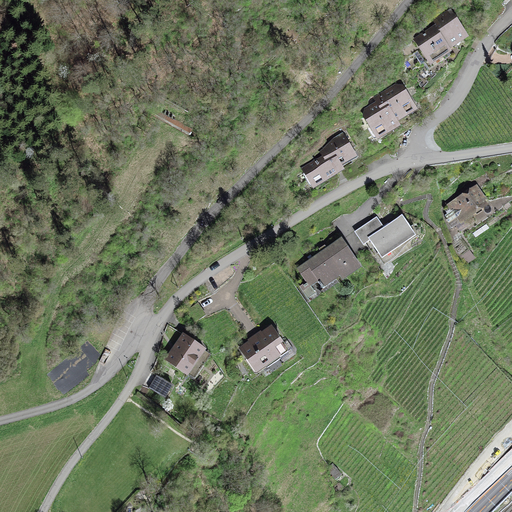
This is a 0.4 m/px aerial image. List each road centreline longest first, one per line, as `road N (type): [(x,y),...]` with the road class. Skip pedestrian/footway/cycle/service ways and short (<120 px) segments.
road 1 (unclassified): [(139,328),(151,289),(177,254),(409,0)]
road 2 (residential): [(413,157),(324,195),(180,287),(139,328)]
road 3 (unclassified): [(41,511),(135,379),(139,328)]
road 4 (residential): [(413,157),(421,130),(511,13)]
road 5 (residential): [(139,328),(115,365),(81,392),(0,415)]
